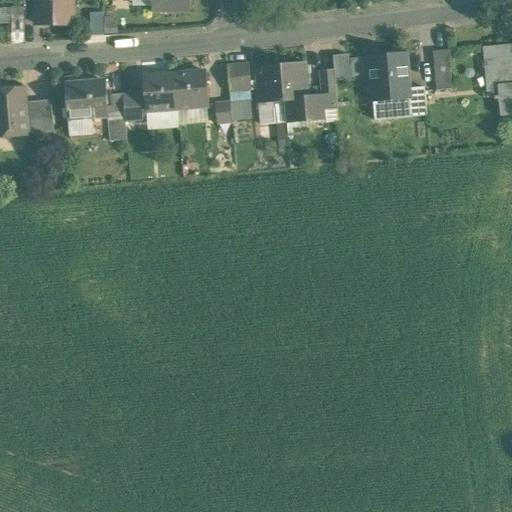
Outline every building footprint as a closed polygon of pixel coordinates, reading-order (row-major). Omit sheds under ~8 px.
[(36,0),(36,24),(72,24),(72,0),(36,0)] [(191,0),(152,0),(152,12),(191,12),(191,0)] [(511,44),(483,47),(488,98),(495,97),(495,99),(499,99),(501,116),(511,115),(511,44)] [(449,50),(433,51),(437,90),(453,89),(449,50)] [(406,54),(370,57),(373,100),(374,100),(376,120),(411,117),(409,88),(406,54)] [(348,55),(334,56),(336,80),(350,79),(348,55)] [(334,56),(319,57),(322,81),(336,80),(334,56)] [(299,63),(281,65),(286,121),(296,120),(294,100),(309,99),(307,74),(300,74),(299,63)] [(281,65),(263,66),(264,73),(256,74),(259,104),(260,104),(274,102),(276,122),(276,123),(286,121),(281,65)] [(206,72),(175,74),(178,108),(210,106),(206,72)] [(175,74),(143,77),(146,111),(178,108),(175,74)] [(105,81),(66,84),(69,119),(108,116),(107,96),(105,81)] [(425,87),(409,88),(411,116),(427,115),(425,87)] [(24,88),(0,90),(0,136),(28,134),(25,102),(24,88)] [(138,93),(123,94),(125,114),(126,122),(141,121),(138,93)] [(123,94),(107,96),(108,116),(125,114),(123,94)] [(51,100),(25,102),(28,134),(54,131),(51,100)] [(231,102),(216,104),(218,123),(232,122),(231,102)] [(274,102),(260,104),(262,123),(276,122),(274,102)] [(125,114),(108,116),(110,141),(127,139),(126,122),(125,114)]
